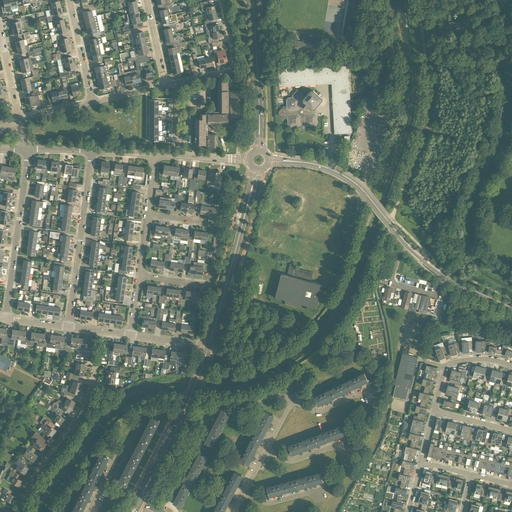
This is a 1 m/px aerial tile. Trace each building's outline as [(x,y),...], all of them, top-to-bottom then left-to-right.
[(12,11),(11,7),(9,0),(3,0),(4,6),(1,7),(3,17),(7,17),(6,13),(12,11)] [(37,9),(41,8),(40,5),(39,2),(36,3),(35,0),(28,0),(30,3),(33,2),(34,7),(37,6),(37,9)] [(50,0),(49,0),(43,2),(44,5),(49,3),(51,10),(61,8),(59,1),(55,2),(54,0),(50,0)] [(125,2),(124,0),(123,0),(118,1),(119,4),(124,3),(125,6),(128,6),(128,9),(137,7),(136,1),(130,2),(130,1),(125,2)] [(346,0),(341,35),(356,37),(362,0),(346,0)] [(205,15),(215,13),(214,6),(208,7),(207,4),(200,6),(201,9),(202,12),(204,12),(205,15)] [(160,18),(170,15),(171,15),(171,12),(167,13),(166,9),(172,8),(171,5),(164,7),(165,10),(159,11),(160,18)] [(82,13),(84,18),(93,16),(92,11),(95,10),(94,7),(88,9),(89,12),(82,13)] [(50,16),(52,16),(62,14),(61,8),(51,10),(49,10),(50,16)] [(215,13),(205,15),(206,21),(204,22),(205,25),(212,23),(211,20),(217,19),(215,13)] [(171,18),(170,15),(160,18),(162,24),(168,23),(168,26),(175,24),(175,21),(174,17),(171,18)] [(85,24),(97,21),(96,16),(93,16),(84,18),(85,24)] [(140,17),(128,20),(129,25),(125,26),(125,27),(123,28),(123,31),(138,28),(137,24),(141,23),(140,17)] [(11,23),(12,30),(21,28),(25,27),(23,20),(21,21),(20,18),(14,19),(13,18),(8,19),(8,23),(14,21),(14,22),(11,23)] [(53,29),(57,28),(65,26),(63,20),(54,22),(53,19),(47,20),(48,23),(52,22),(53,29)] [(86,29),(99,26),(97,21),(85,24),(86,29)] [(207,34),(208,34),(220,32),(218,25),(212,26),(212,23),(205,25),(207,34)] [(165,37),(172,35),(174,34),(173,28),(176,27),(175,24),(168,26),(169,29),(163,30),(165,37)] [(66,32),(65,26),(57,28),(58,31),(54,32),(55,35),(51,36),(51,39),(59,37),(58,34),(66,32)] [(100,32),(99,26),(86,29),(87,35),(98,32),(98,35),(105,34),(104,31),(100,32)] [(22,34),(21,28),(12,30),(14,36),(22,34)] [(221,38),(220,32),(208,34),(209,38),(213,37),(213,40),(208,41),(209,44),(211,43),(219,42),(218,39),(221,38)] [(90,46),(99,44),(102,43),(101,38),(105,37),(105,34),(98,35),(99,38),(89,40),(90,46)] [(316,43),(317,39),(318,37),(304,34),(302,44),(295,43),(294,50),(315,54),(316,47),(311,46),(312,42),(316,43)] [(172,35),(165,37),(166,43),(172,42),(173,45),(179,43),(179,40),(174,41),(173,38),(172,35)] [(59,43),(60,47),(69,45),(67,38),(60,40),(59,37),(51,39),(52,42),(56,41),(57,44),(59,43)] [(178,47),(180,46),(179,43),(173,45),(173,48),(167,49),(169,55),(176,54),(182,53),(181,49),(178,50),(178,47)] [(69,45),(60,47),(62,53),(55,54),(56,57),(62,56),(63,56),(63,53),(70,51),(69,45)] [(26,53),(28,52),(28,55),(34,54),(43,52),(42,47),(33,49),(33,51),(29,52),(28,46),(24,46),(17,48),(18,54),(26,53)] [(146,48),(137,50),(134,51),(135,57),(131,58),(127,59),(128,62),(135,61),(138,60),(147,58),(147,54),(148,54),(146,48)] [(223,51),(218,52),(214,53),(214,56),(215,59),(218,58),(219,64),(227,63),(225,56),(224,56),(223,51)] [(31,58),(35,57),(34,54),(28,55),(29,58),(19,60),(21,67),(32,64),(31,58)] [(176,54),(169,55),(170,62),(178,60),(176,54)] [(62,59),(62,56),(56,57),(56,60),(60,59),(62,66),(73,63),(72,57),(62,59)] [(211,58),(204,59),(206,67),(212,66),(211,58)] [(206,67),(204,59),(198,61),(200,69),(206,67)] [(172,68),(179,66),(178,60),(170,62),(172,68)] [(113,61),(111,61),(104,63),(105,66),(95,68),(96,73),(108,71),(107,65),(113,64),(113,61)] [(74,69),(73,63),(62,66),(63,72),(59,73),(60,77),(61,77),(65,76),(72,75),(75,74),(75,71),(71,72),(71,70),(74,69)] [(32,74),(38,72),(38,70),(37,70),(34,70),(32,64),(21,67),(22,73),(32,71),(32,74)] [(179,66),(172,68),(173,75),(181,73),(179,66)] [(348,66),(278,70),(279,88),(332,84),(334,134),(352,133),(348,66)] [(137,67),(138,71),(131,73),(133,84),(140,82),(138,73),(141,72),(140,67),(137,67)] [(144,70),(145,73),(147,81),(153,79),(151,69),(144,70)] [(110,76),(108,71),(96,73),(97,79),(109,76),(110,76)] [(130,71),(126,72),(126,75),(124,76),(126,85),(133,84),(131,73),(130,71)] [(57,89),(58,91),(60,100),(67,98),(66,93),(69,92),(66,79),(65,76),(61,77),(64,87),(57,89)] [(109,76),(97,79),(98,84),(110,81),(109,76)] [(22,86),(30,84),(28,78),(21,79),(22,86)] [(113,87),(116,86),(114,80),(110,81),(98,84),(100,89),(113,87)] [(215,140),(215,137),(216,137),(216,134),(207,135),(207,130),(207,129),(207,123),(212,123),(212,122),(215,122),(215,123),(220,123),(220,122),(222,122),(222,123),(228,123),(228,117),(239,117),(239,112),(238,112),(238,109),(239,109),(239,102),(238,102),(238,99),(239,99),(239,96),(238,96),(238,94),(239,94),(239,91),(228,91),(228,81),(218,81),(218,87),(219,87),(219,89),(218,89),(218,97),(219,97),(219,99),(218,99),(218,107),(219,107),(219,110),(218,110),(218,112),(212,112),(207,112),(207,110),(203,110),(203,112),(194,112),(194,115),(200,114),(200,119),(196,119),(196,122),(197,122),(196,124),(196,130),(197,130),(197,132),(196,132),(196,140),(197,140),(197,143),(196,143),(196,145),(207,145),(207,150),(216,150),(216,145),(215,145),(215,142),(216,142),(216,140),(215,140)] [(34,83),(30,84),(22,86),(23,92),(32,90),(33,93),(39,92),(38,89),(35,90),(34,83)] [(80,94),(78,86),(77,83),(70,85),(71,87),(72,92),(73,97),(74,97),(74,96),(80,94)] [(60,100),(58,91),(50,92),(52,102),(60,100)] [(322,98),(314,91),(313,91),(311,91),(304,98),(303,97),(303,95),(299,91),(296,91),(292,96),(292,98),(288,98),(286,100),(287,106),(283,107),(279,112),(279,115),(284,120),(287,119),(288,126),(290,128),(299,127),(301,125),(301,124),(304,124),(305,125),(307,127),(316,126),(318,124),(317,115),(315,113),(314,113),(314,110),(322,101),(322,98)] [(26,104),(30,104),(31,106),(39,104),(38,95),(40,95),(40,92),(39,92),(33,93),(31,93),(32,96),(25,98),(26,104)] [(48,169),(44,169),(45,161),(38,160),(38,162),(36,162),(35,163),(34,169),(36,169),(40,170),(40,172),(42,173),(42,174),(43,174),(43,177),(43,182),(46,183),(48,169)] [(61,170),(58,170),(59,163),(52,162),(50,171),(57,171),(56,178),(60,178),(61,170)] [(108,173),(109,163),(102,162),(100,172),(108,173)] [(64,174),(71,175),(72,165),(72,166),(69,165),(69,164),(65,164),(64,174)] [(115,164),(114,172),(121,173),(122,165),(115,164)] [(72,165),(71,175),(71,177),(78,177),(79,170),(80,170),(80,166),(76,165),(75,166),(72,165)] [(7,177),(8,167),(2,166),(1,171),(0,171),(0,172),(0,174),(0,175),(0,177),(3,178),(3,177),(7,177)] [(128,166),(127,175),(134,176),(136,167),(128,166)] [(170,175),(171,167),(164,166),(163,174),(170,175)] [(15,169),(8,167),(7,177),(9,178),(8,179),(13,180),(15,169)] [(142,177),(143,168),(136,167),(134,176),(142,177)] [(179,168),(171,167),(170,175),(178,176),(179,168)] [(185,168),(184,176),(183,179),(190,180),(190,179),(191,179),(191,177),(192,169),(185,168)] [(197,183),(204,184),(205,171),(198,170),(197,180),(194,180),(193,187),(196,188),(197,183)] [(218,179),(219,173),(216,173),(216,172),(215,172),(215,173),(211,173),(210,181),(207,180),(207,184),(213,186),(220,186),(221,180),(218,179)] [(99,187),(98,193),(106,194),(107,189),(110,189),(111,186),(109,185),(102,184),(102,188),(99,187)] [(9,189),(5,189),(1,189),(0,194),(3,195),(2,198),(12,200),(12,197),(10,197),(10,193),(9,193),(9,189)] [(188,196),(187,204),(186,212),(193,213),(194,205),(193,205),(194,197),(188,196)] [(0,217),(9,219),(9,216),(7,216),(8,212),(6,212),(6,209),(7,209),(4,208),(4,205),(9,206),(9,202),(11,203),(12,200),(2,198),(2,202),(0,201),(0,217)] [(167,198),(167,201),(165,209),(173,210),(174,202),(170,201),(171,198),(167,198)] [(158,208),(165,209),(167,201),(159,200),(158,208)] [(214,216),(215,213),(218,213),(219,204),(209,203),(208,205),(207,215),(214,216)] [(200,214),(207,215),(208,205),(204,205),(204,206),(201,205),(200,209),(200,214)] [(0,226),(3,227),(4,225),(6,225),(6,221),(9,221),(9,219),(0,217),(0,226)] [(162,227),(156,226),(154,236),(161,237),(162,227)] [(171,237),(168,236),(169,228),(162,227),(161,237),(161,239),(167,240),(167,243),(170,244),(171,237)] [(173,239),(180,240),(182,229),(175,229),(175,231),(172,231),(171,237),(170,244),(173,244),(173,239)] [(188,230),(182,229),(180,240),(184,241),(184,242),(185,243),(187,243),(186,246),(189,246),(190,239),(191,234),(188,233),(188,230)] [(49,240),(53,240),(53,238),(59,239),(60,233),(50,232),(49,237),(49,240)] [(99,249),(105,250),(109,250),(110,247),(103,246),(99,245),(100,243),(92,241),(91,248),(99,249)] [(195,274),(197,263),(193,262),(193,266),(190,266),(189,273),(195,274)] [(197,263),(195,274),(202,275),(204,264),(197,263)] [(119,264),(117,273),(127,274),(127,271),(129,271),(130,265),(119,264)] [(285,305),(304,310),(306,306),(316,309),(323,285),(311,282),(313,273),(296,268),(297,266),(290,264),(287,275),(281,274),(275,298),(286,301),(285,305)] [(97,271),(90,269),(85,269),(85,271),(86,271),(85,277),(93,278),(96,279),(97,271)] [(52,292),(58,293),(59,290),(61,291),(61,285),(54,283),(53,290),(52,292)] [(147,286),(146,297),(151,297),(152,298),(153,294),(154,287),(147,286)] [(163,294),(162,296),(161,303),(164,304),(165,296),(172,297),(173,289),(167,288),(166,294),(163,294)] [(179,298),(178,304),(181,304),(182,299),(182,296),(179,296),(180,290),(173,289),(172,297),(171,302),(175,302),(176,297),(179,298)] [(392,290),(386,289),(384,298),(390,300),(392,290)] [(85,301),(88,301),(91,302),(93,302),(95,291),(91,290),(91,291),(83,290),(82,296),(86,296),(85,301)] [(411,295),(403,293),(401,303),(408,305),(411,295)] [(430,298),(423,296),(420,309),(427,311),(430,298)] [(41,313),(43,302),(43,300),(40,299),(39,301),(33,300),(32,309),(35,310),(35,313),(41,313)] [(441,316),(444,302),(437,301),(434,314),(441,316)] [(93,312),(86,312),(85,319),(92,320),(92,317),(95,317),(96,312),(96,310),(93,309),(93,312)] [(103,322),(104,314),(98,313),(99,312),(96,312),(95,317),(95,318),(98,318),(97,321),(103,322)] [(159,320),(160,314),(157,313),(156,318),(150,317),(148,328),(155,329),(156,320),(159,320)] [(148,328),(150,317),(143,316),(143,319),(139,318),(139,323),(142,324),(142,327),(148,328)] [(8,342),(9,335),(5,334),(6,329),(0,328),(0,337),(2,337),(1,341),(8,342)] [(12,335),(9,335),(8,342),(14,343),(14,339),(18,340),(19,331),(12,330),(12,335)] [(27,345),(28,338),(25,337),(25,332),(19,331),(18,340),(21,340),(21,344),(27,345)] [(31,338),(28,338),(27,345),(33,346),(33,342),(37,342),(38,333),(32,332),(31,338)] [(36,346),(40,347),(46,347),(47,340),(44,340),(45,334),(38,333),(37,342),(36,346)] [(51,335),(50,341),(47,340),(46,347),(52,348),(55,349),(57,336),(51,335)] [(65,350),(66,343),(63,342),(64,337),(57,336),(55,349),(59,349),(65,350)] [(65,350),(70,351),(73,349),(77,350),(77,347),(78,339),(71,338),(71,343),(66,343),(65,350)] [(78,339),(77,347),(77,350),(80,351),(80,352),(83,353),(83,355),(91,357),(91,350),(84,349),(84,348),(85,340),(78,339)] [(472,341),(462,342),(463,353),(469,352),(469,349),(472,349),(472,341)] [(482,349),(485,349),(486,342),(486,341),(476,341),(475,352),(482,352),(482,349)] [(501,355),(502,351),(502,350),(496,349),(496,347),(490,346),(490,342),(486,342),(485,349),(489,349),(488,353),(501,355)] [(460,350),(458,343),(448,345),(451,356),(457,354),(456,351),(460,350)] [(110,351),(109,356),(112,357),(112,355),(119,355),(119,352),(120,345),(114,344),(113,351),(110,351)] [(511,358),(511,351),(507,350),(508,346),(503,345),(502,350),(502,351),(506,352),(504,356),(511,358)] [(447,353),(445,346),(435,350),(439,360),(445,358),(444,355),(447,353)] [(146,348),(139,347),(138,355),(141,356),(141,359),(144,360),(143,366),(146,366),(147,359),(144,359),(146,348)] [(420,351),(414,350),(412,356),(402,353),(394,385),(396,385),(393,397),(406,400),(409,389),(410,389),(420,351)] [(184,364),(185,364),(185,359),(183,359),(184,353),(177,352),(176,360),(176,364),(184,365),(184,364)] [(0,367),(6,371),(11,361),(9,360),(5,358),(0,355),(0,367)] [(427,380),(432,381),(433,378),(435,378),(436,373),(434,372),(435,368),(427,365),(425,372),(428,373),(427,380)] [(104,377),(115,378),(116,372),(116,369),(123,370),(123,367),(117,366),(116,368),(111,367),(110,371),(107,371),(107,375),(105,374),(104,377)] [(473,377),(478,378),(481,367),(476,366),(474,372),(471,372),(469,378),(473,378),(473,377)] [(483,381),(486,382),(488,376),(484,375),(486,369),(481,367),(478,378),(483,379),(483,381)] [(452,370),(450,375),(461,377),(462,373),(464,373),(465,370),(459,369),(458,372),(452,370)] [(490,381),(495,382),(497,372),(492,370),(491,377),(488,376),(486,382),(489,383),(490,381)] [(497,372),(495,382),(494,386),(499,387),(500,385),(503,386),(504,380),(501,379),(503,373),(497,372)] [(347,381),(351,390),(358,386),(359,388),(362,387),(361,385),(368,381),(364,373),(347,381)] [(460,382),(461,377),(450,375),(449,379),(456,381),(455,384),(461,385),(462,382),(460,382)] [(506,385),(511,386),(511,384),(511,375),(509,375),(507,381),(504,380),(503,386),(506,387),(506,385)] [(115,378),(104,377),(104,379),(106,379),(105,383),(111,384),(111,387),(105,386),(105,389),(115,390),(116,384),(114,384),(115,378)] [(431,386),(432,381),(427,380),(423,379),(422,385),(425,386),(423,393),(428,395),(429,391),(431,392),(433,386),(431,386)] [(73,381),(72,387),(82,390),(82,388),(81,387),(82,383),(73,381)] [(341,395),(342,396),(345,395),(345,393),(351,390),(347,381),(330,390),(335,398),(341,395)] [(461,385),(455,384),(454,387),(448,385),(447,390),(459,393),(461,385)] [(82,390),(72,387),(66,385),(63,393),(67,394),(68,392),(70,393),(76,395),(78,395),(79,392),(81,392),(82,390)] [(325,405),(329,403),(328,401),(335,398),(330,390),(313,398),(318,406),(325,403),(325,405)] [(451,399),(457,400),(459,393),(447,390),(446,394),(452,396),(451,399)] [(428,395),(423,393),(420,392),(418,399),(422,400),(420,407),(425,408),(426,405),(428,405),(429,400),(427,399),(428,395)] [(67,398),(66,397),(64,396),(61,401),(62,402),(73,409),(75,407),(73,406),(75,402),(67,398)] [(471,412),(474,401),(469,400),(470,399),(467,398),(465,404),(468,405),(467,411),(471,412)] [(455,408),(457,400),(451,399),(450,402),(444,400),(443,405),(455,408)] [(474,401),(471,412),(476,413),(477,407),(480,408),(482,402),(479,401),(478,403),(474,401)] [(62,413),(64,410),(69,413),(71,410),(72,411),(73,409),(62,402),(59,407),(54,404),(53,407),(58,410),(62,413)] [(482,402),(480,408),(483,409),(482,415),(486,416),(489,405),(485,404),(485,403),(482,402)] [(60,424),(61,424),(64,419),(57,413),(58,410),(53,407),(46,403),(46,404),(44,406),(44,407),(52,412),(51,413),(55,415),(52,418),(60,424)] [(489,405),(486,416),(491,417),(493,411),(496,412),(497,406),(494,405),(494,406),(489,405)] [(418,413),(417,420),(422,421),(423,418),(425,419),(426,413),(424,413),(425,408),(420,407),(416,406),(415,412),(418,413)] [(497,406),(496,412),(498,412),(497,419),(502,420),(504,409),(500,408),(500,406),(497,406)] [(217,419),(213,426),(221,430),(230,414),(222,409),(218,416),(217,415),(215,418),(217,419)] [(504,409),(502,420),(506,421),(508,415),(511,415),(511,410),(511,409),(509,409),(509,410),(504,409)] [(271,427),(272,424),(271,423),(274,416),(266,412),(257,429),(266,433),(269,426),(271,427)] [(56,430),(51,427),(53,424),(44,417),(42,419),(44,421),(40,427),(44,430),(43,432),(48,436),(48,435),(51,437),(56,430)] [(155,431),(157,432),(158,429),(157,428),(160,422),(152,417),(143,434),(151,438),(155,431)] [(415,427),(413,434),(418,435),(419,432),(421,432),(423,427),(421,426),(422,421),(417,420),(413,419),(412,426),(415,427)] [(442,420),(437,419),(434,430),(439,431),(439,432),(442,433),(443,427),(440,427),(442,420)] [(446,428),(443,427),(442,433),(449,435),(450,434),(452,423),(448,422),(446,428)] [(457,424),(452,423),(450,434),(454,435),(454,436),(457,437),(458,431),(455,430),(457,424)] [(213,447),(221,430),(213,426),(210,433),(208,432),(206,435),(208,436),(205,443),(213,447)] [(461,432),(458,431),(457,437),(460,438),(460,436),(465,437),(468,427),(463,426),(461,432)] [(341,427),(323,433),(327,442),(334,439),(334,441),(338,440),(337,438),(344,435),(341,427)] [(472,428),(468,427),(465,437),(469,439),(469,440),(472,441),(474,435),(471,434),(472,428)] [(262,440),(266,433),(257,429),(249,445),(257,449),(260,443),(262,444),(264,440),(262,440)] [(476,436),(474,435),(472,441),(475,442),(475,440),(480,441),(483,431),(478,429),(476,436)] [(487,432),(483,431),(480,441),(485,442),(484,444),(487,445),(489,439),(486,438),(487,432)] [(46,444),(44,443),(46,440),(42,437),(35,432),(30,438),(35,441),(32,444),(41,450),(46,444)] [(306,440),(309,449),(316,446),(317,448),(320,447),(320,445),(327,442),(323,433),(306,440)] [(418,435),(413,434),(410,433),(408,439),(412,440),(410,447),(415,449),(416,445),(418,446),(419,440),(417,440),(418,435)] [(492,439),(489,439),(487,445),(490,445),(491,444),(495,445),(498,434),(493,433),(492,439)] [(143,434),(135,451),(143,455),(146,448),(148,449),(150,446),(148,445),(151,438),(143,434)] [(500,446),(499,448),(499,449),(502,450),(502,448),(504,443),(501,442),(502,435),(498,434),(495,445),(500,446)] [(507,443),(504,443),(502,448),(505,449),(506,448),(510,449),(511,441),(511,437),(508,437),(507,443)] [(309,449),(306,440),(288,447),(291,456),(299,453),(299,455),(303,453),(302,452),(309,449)] [(432,458),(436,459),(439,447),(434,446),(435,444),(431,443),(427,456),(431,457),(431,456),(432,456),(432,458)] [(27,449),(23,455),(33,462),(37,456),(32,453),(35,449),(26,444),(24,446),(27,449)] [(257,449),(249,445),(240,462),(248,466),(252,459),(253,460),(255,457),(253,456),(257,449)] [(410,447),(406,446),(405,453),(408,454),(406,461),(411,462),(412,459),(414,459),(416,454),(414,453),(415,449),(410,447)] [(439,447),(436,459),(439,459),(439,458),(444,459),(445,459),(447,450),(448,447),(444,446),(443,449),(439,447)] [(445,459),(444,459),(444,460),(448,461),(448,460),(453,461),(455,452),(456,449),(452,448),(451,451),(447,450),(445,459)] [(453,461),(452,463),(456,463),(456,462),(461,463),(463,454),(464,454),(464,451),(460,450),(460,453),(455,452),(453,461)] [(135,451),(126,467),(134,471),(138,465),(139,466),(141,463),(139,462),(143,455),(135,451)] [(472,456),(473,453),(469,452),(468,455),(464,454),(463,454),(461,463),(461,465),(464,466),(465,464),(469,465),(472,456)] [(190,470),(199,474),(207,457),(199,453),(196,460),(194,459),(192,462),(194,463),(190,470)] [(100,454),(91,471),(100,475),(103,468),(105,469),(106,466),(105,465),(108,458),(100,454)] [(480,458),(481,455),(477,454),(476,457),(472,456),(469,465),(469,467),(473,468),(473,466),(477,467),(478,467),(480,458)] [(24,460),(18,456),(14,463),(18,466),(16,469),(24,475),(28,468),(26,467),(26,466),(22,463),(24,460)] [(488,460),(489,460),(489,457),(485,456),(485,459),(480,458),(478,467),(477,467),(477,469),(481,470),(481,468),(486,469),(488,460)] [(497,462),(497,459),(494,458),(493,461),(489,460),(488,460),(486,469),(485,471),(489,472),(490,470),(494,471),(497,462)] [(406,461),(403,460),(401,466),(405,467),(403,474),(400,473),(399,474),(408,476),(409,473),(411,473),(412,468),(410,467),(411,462),(406,461)] [(505,464),(506,462),(502,461),(501,463),(497,462),(494,471),(494,473),(497,474),(498,472),(502,473),(503,473),(505,464)] [(511,471),(511,463),(510,463),(509,465),(505,464),(503,473),(502,473),(502,475),(506,476),(506,474),(511,475),(511,476),(511,471)] [(129,481),(131,482),(132,479),(131,478),(134,471),(126,467),(117,484),(126,488),(129,481)] [(185,476),(184,479),(185,480),(182,486),(190,491),(199,474),(190,470),(187,476),(185,476)] [(18,487),(21,481),(17,479),(19,475),(11,471),(9,475),(10,476),(7,480),(11,482),(18,487)] [(100,475),(91,471),(83,488),(91,492),(95,485),(97,486),(98,483),(96,482),(100,475)] [(429,483),(433,484),(434,478),(431,477),(433,472),(427,471),(424,481),(430,482),(429,483)] [(239,487),(241,484),(239,483),(243,477),(235,472),(226,489),(234,493),(238,486),(239,487)] [(303,478),(305,487),(313,485),(313,487),(317,486),(316,484),(323,482),(321,473),(303,478)] [(407,481),(408,476),(399,474),(398,480),(401,481),(399,488),(396,487),(399,488),(405,490),(406,486),(408,487),(409,481),(407,481)] [(434,478),(433,484),(435,485),(436,485),(436,484),(442,485),(444,475),(439,474),(437,479),(434,478)] [(450,477),(444,475),(442,485),(448,487),(447,488),(451,489),(452,482),(449,482),(450,477)] [(305,487),(303,478),(285,483),(287,492),(295,490),(295,492),(299,491),(298,489),(305,487)] [(452,482),(451,489),(454,490),(454,488),(460,490),(462,480),(456,478),(455,483),(452,482)] [(277,497),(280,496),(280,494),(287,492),(285,483),(267,488),(269,497),(277,495),(277,497)] [(483,497),(485,491),(482,490),(483,485),(477,483),(475,493),(480,495),(480,496),(483,497)] [(177,492),(175,495),(177,496),(173,503),(181,507),(190,491),(182,486),(178,493),(177,492)] [(485,491),(483,497),(487,498),(487,496),(492,498),(495,488),(489,486),(488,491),(485,491)] [(404,494),(405,490),(399,488),(396,487),(395,493),(398,494),(396,501),(393,501),(401,503),(402,500),(404,500),(406,495),(404,494)] [(6,496),(7,497),(5,500),(12,504),(13,501),(14,502),(17,497),(15,496),(16,494),(5,488),(2,493),(6,495),(6,496)] [(88,503),(90,500),(88,499),(91,492),(83,488),(75,505),(83,509),(87,502),(88,503)] [(498,501),(501,501),(503,495),(500,494),(501,489),(495,488),(492,498),(498,499),(498,501)] [(231,504),(232,501),(231,500),(234,493),(226,489),(217,506),(226,510),(229,503),(231,504)] [(419,495),(419,497),(428,499),(429,493),(421,491),(420,495),(419,495)] [(503,495),(501,501),(504,502),(505,501),(510,502),(511,495),(511,492),(507,491),(506,496),(503,495)] [(449,498),(448,504),(457,507),(457,505),(457,504),(458,500),(454,499),(454,497),(448,495),(447,498),(449,498)] [(428,499),(419,497),(418,499),(419,499),(418,503),(422,504),(421,507),(428,508),(429,509),(430,509),(432,500),(428,499)] [(401,503),(393,501),(391,507),(394,508),(393,511),(401,511),(402,508),(400,508),(401,503)] [(470,508),(469,510),(478,511),(480,506),(482,507),(482,504),(476,502),(475,505),(471,504),(470,508)]
